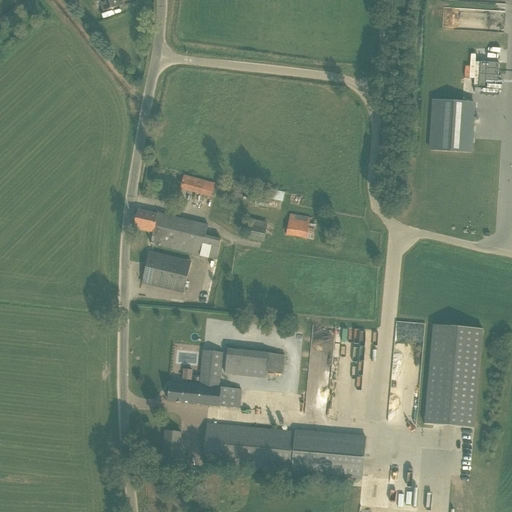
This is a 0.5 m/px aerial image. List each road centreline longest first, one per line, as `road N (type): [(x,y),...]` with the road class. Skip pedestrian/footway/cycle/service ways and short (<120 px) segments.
road 1 (unclassified): [(511,255),(386,220),(370,181),(376,116),(365,89),(336,76),(155,57)]
road 2 (unclassified): [(133,511),(121,308),(131,180),(155,57)]
road 3 (track): [(121,308),(0,295)]
